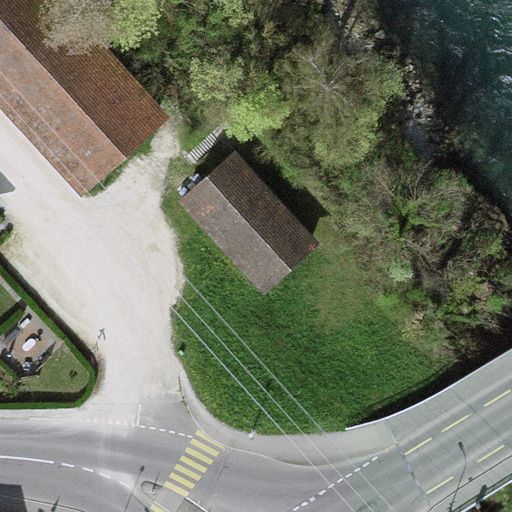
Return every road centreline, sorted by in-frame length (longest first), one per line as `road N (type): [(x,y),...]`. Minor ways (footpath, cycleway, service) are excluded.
road 1 (secondary): [(0,456),(91,469),(191,511)]
road 2 (primary): [(355,511),(511,414)]
